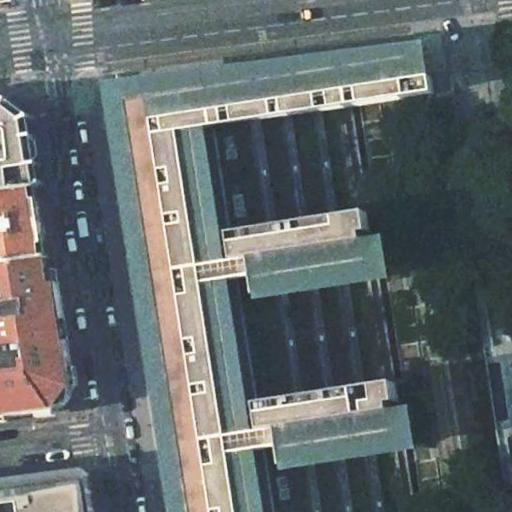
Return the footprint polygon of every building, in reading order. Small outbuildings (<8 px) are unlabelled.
[(414,511),(404,444),(410,443),(405,408),(392,410),(390,403),(397,402),(394,382),(377,274),(383,273),(378,239),(371,240),(367,213),(350,108),(435,95),(433,80),(421,81),(417,49),(216,74),(203,74),(134,86),(137,102),(122,104),(127,140),(120,141),(137,251),(145,250),(154,310),(147,311),(164,421),(171,420),(181,480),(173,481),(178,511),(414,511)] [(0,193),(34,188),(44,186),(33,118),(9,100),(0,100),(0,193)] [(0,265),(45,259),(34,188),(0,193),(0,265)] [(0,418),(58,411),(76,387),(61,295),(51,296),(45,259),(0,265),(0,418)] [(85,470),(0,480),(0,511),(94,511),(89,473),(85,473),(85,470)]
